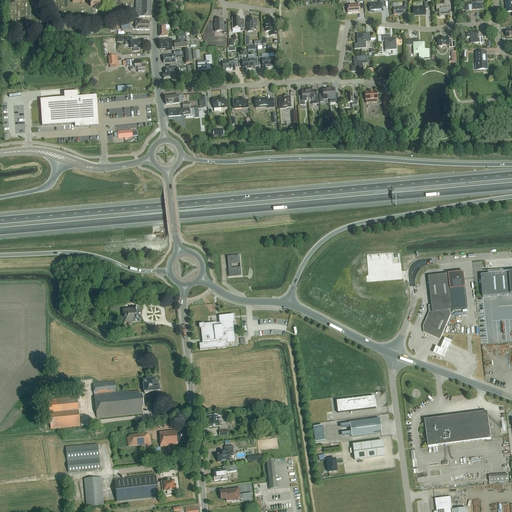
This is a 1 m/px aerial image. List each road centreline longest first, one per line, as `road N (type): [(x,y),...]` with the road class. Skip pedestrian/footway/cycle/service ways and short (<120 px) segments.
road 1 (motorway): [(511,172),(0,219)]
road 2 (motorway): [(0,232),(511,186)]
road 3 (motorway): [(511,165),(180,156)]
road 4 (motorway): [(288,305),(302,261),(332,232),(511,195)]
road 5 (tertiary): [(204,511),(184,285)]
road 6 (residential): [(337,78),(350,22),(420,29),(495,22)]
road 7 (unclassified): [(394,354),(413,302),(413,268),(511,254)]
road 8 (residential): [(337,78),(159,92)]
road 9 (motorway): [(0,254),(62,250),(169,272)]
road 10 (unclassified): [(409,511),(394,354)]
road 11 (unclassified): [(394,354),(511,400)]
